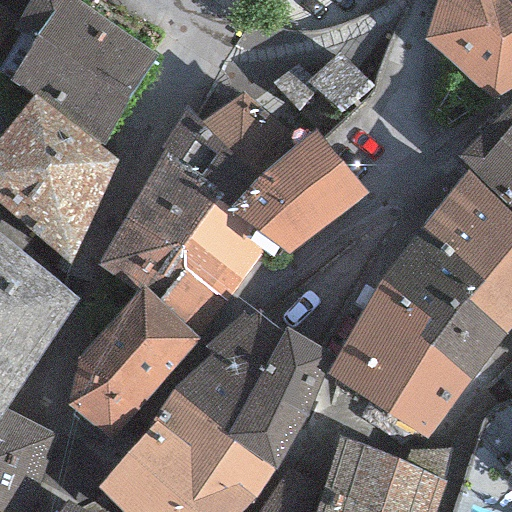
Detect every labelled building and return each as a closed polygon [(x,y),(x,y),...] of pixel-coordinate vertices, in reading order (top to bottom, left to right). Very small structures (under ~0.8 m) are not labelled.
[(157,56),(70,0),(29,0),(18,17),(10,30),(19,35),(0,64),(0,78),(33,99),(101,143),(157,56)] [(511,0),(437,0),(422,39),(477,90),(485,86),(499,97),(511,88),(511,0)] [(18,17),(0,6),(0,47),(10,30),(18,17)] [(295,65),(271,83),(297,112),(317,93),(339,115),(372,86),(338,53),(308,77),(295,65)] [(243,94),(202,123),(256,179),(296,144),(243,94)] [(101,143),(33,99),(0,138),(0,206),(69,263),(116,161),(101,143)] [(511,101),(455,161),(467,172),(511,214),(511,101)] [(157,152),(160,152),(222,197),(216,201),(226,209),(256,179),(202,123),(185,106),(157,152)] [(367,195),(313,130),(296,144),(256,179),(226,209),(254,233),(286,255),(367,195)] [(222,197),(160,152),(97,266),(134,292),(140,285),(197,340),(260,255),(246,240),(254,233),(226,209),(216,201),(222,197)] [(511,214),(467,172),(421,231),(481,281),(464,301),(503,336),(511,324),(511,214)] [(481,281),(421,231),(379,280),(327,375),(425,440),(503,336),(464,301),(481,281)] [(197,340),(140,285),(134,292),(76,361),(65,406),(110,440),(197,340)] [(249,317),(242,311),(202,346),(209,354),(170,393),(224,434),(283,329),(260,308),(249,317)] [(327,353),(283,329),(224,434),(231,442),(273,470),(311,401),(327,353)] [(119,511),(189,511),(195,504),(191,499),(231,442),(224,434),(170,393),(151,420),(155,423),(95,488),(119,511)] [(0,504),(14,511),(25,511),(44,464),(52,434),(5,408),(0,415),(0,504)] [(403,464),(337,438),(314,511),(438,511),(450,483),(403,464)] [(273,470),(231,442),(191,499),(195,504),(189,511),(242,511),(249,506),(273,470)] [(406,450),(403,464),(450,483),(462,449),(406,450)] [(511,460),(503,469),(511,478),(511,460)] [(286,470),(256,511),(307,511),(318,484),(286,470)] [(80,511),(63,501),(56,511),(80,511)]
